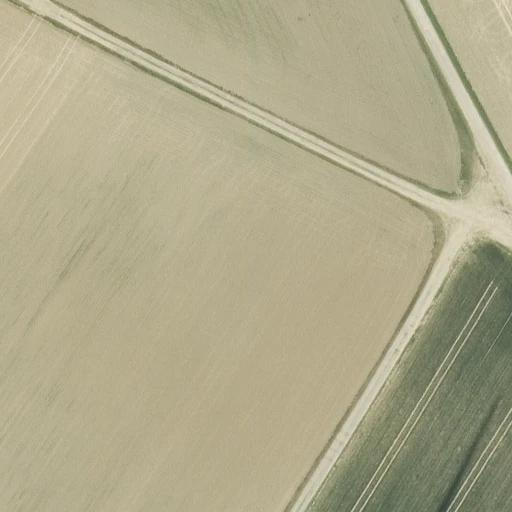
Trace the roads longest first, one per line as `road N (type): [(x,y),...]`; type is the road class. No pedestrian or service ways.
road 1 (track): [(477,224),(25,0)]
road 2 (track): [(299,511),(511,172)]
road 3 (track): [(511,173),(422,0)]
